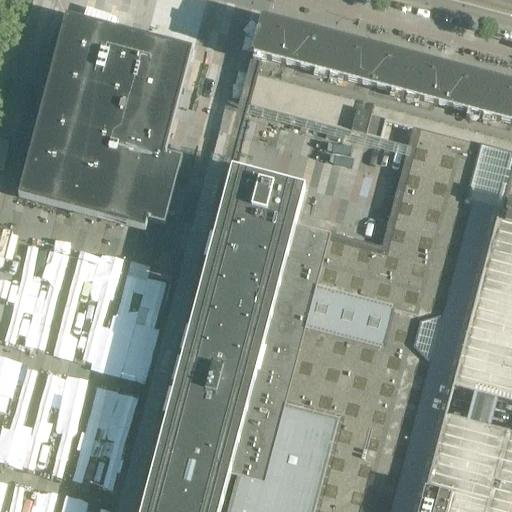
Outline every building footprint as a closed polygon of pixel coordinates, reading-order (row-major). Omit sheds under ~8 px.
[(145,233),(193,53),(66,19),(19,199),(145,233)] [(511,511),(511,94),(507,93),(508,90),(507,90),(507,88),(388,56),(261,23),(252,59),(261,62),(249,108),(381,142),(385,125),(413,132),(382,248),(381,248),(381,249),(296,226),(305,193),(222,171),(198,262),(208,265),(204,281),(200,293),(199,300),(189,297),(146,461),(144,461),(144,462),(146,462),(140,483),(139,482),(138,483),(140,484),(132,511),(511,511)] [(183,162),(167,158),(149,226),(165,230),(183,162)] [(114,285),(120,262),(103,258),(96,281),(114,285)] [(32,511),(56,511),(62,490),(40,485),(32,511)]
